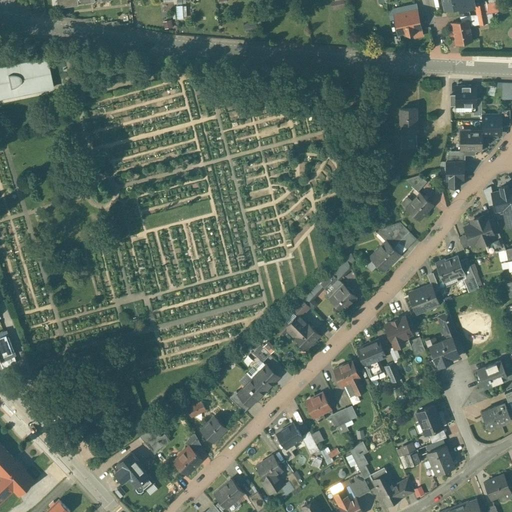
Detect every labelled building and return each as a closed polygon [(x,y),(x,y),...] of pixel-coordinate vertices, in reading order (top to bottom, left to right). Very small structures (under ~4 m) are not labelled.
[(442,0),(445,9),(460,6),(461,5),(459,0),(442,0)] [(471,0),(459,0),(461,5),(460,6),(460,9),(473,6),(471,0)] [(413,30),(420,28),(415,3),(394,7),(389,14),(389,15),(395,14),(399,33),(406,31),(407,33),(413,32),(413,30)] [(484,3),(475,5),(477,14),(486,12),(484,3)] [(178,4),(178,17),(188,17),(188,4),(178,4)] [(486,12),(477,14),(478,20),(478,24),(488,22),(486,12)] [(468,20),(452,23),(456,43),(472,40),(468,20)] [(48,56),(0,66),(0,98),(54,87),(48,56)] [(416,108),(400,108),(400,123),(394,123),(394,133),(400,133),(401,147),(402,147),(417,147),(416,132),(417,132),(416,108)] [(509,124),(509,109),(501,109),(501,114),(501,124),(509,124)] [(501,114),(482,114),(482,130),(482,134),(498,134),(498,130),(501,130),(501,124),(501,114)] [(468,130),(468,133),(460,133),(460,150),(464,150),(482,150),(482,134),(482,130),(468,130)] [(460,150),(449,150),(446,160),(464,160),(464,161),(464,150),(460,150)] [(464,160),(446,160),(445,161),(445,180),(448,180),(448,186),(460,186),(460,180),(464,180),(464,161),(464,160)] [(419,174),(404,179),(405,179),(417,191),(427,181),(419,174)] [(511,187),(492,192),(496,210),(504,208),(506,216),(505,218),(505,222),(507,223),(508,226),(511,225),(511,187)] [(406,207),(406,208),(419,219),(432,204),(420,192),(412,201),(406,207)] [(407,196),(401,203),(406,207),(412,201),(407,196)] [(485,214),(477,217),(478,220),(472,223),(465,226),(472,244),(483,239),(491,236),(493,235),(493,234),(485,214)] [(400,221),(375,229),(385,241),(386,240),(393,247),(409,230),(400,221)] [(499,232),(493,234),(493,235),(491,236),(497,251),(505,249),(505,248),(500,236),(499,232)] [(511,233),(500,236),(505,248),(511,246),(511,233)] [(491,236),(483,239),(489,253),(497,251),(491,236)] [(385,241),(370,256),(378,264),(383,270),(390,263),(389,263),(399,253),(399,254),(400,253),(393,247),(386,240),(385,241)] [(457,255),(445,260),(445,258),(436,262),(443,281),(464,272),(457,255)] [(378,264),(370,256),(363,263),(371,271),(378,264)] [(332,273),(322,283),(327,288),(337,278),(332,273)] [(473,274),(465,277),(470,290),(468,291),(479,287),(473,274)] [(343,284),(329,298),(342,310),(356,296),(343,284)] [(431,284),(409,293),(416,312),(426,308),(425,305),(437,301),(431,284)] [(317,304),(307,294),(308,292),(302,298),(310,307),(312,309),(317,304)] [(295,306),(284,315),(289,321),(291,323),(299,315),(301,316),(310,307),(302,298),(294,305),(295,306)] [(444,300),(437,303),(440,310),(436,312),(437,315),(448,311),(443,298),(444,300)] [(301,316),(299,315),(291,323),(286,328),(306,348),(319,334),(301,316)] [(398,318),(392,321),(385,324),(394,347),(404,343),(402,337),(411,333),(404,316),(398,319),(398,318)] [(451,316),(444,319),(450,333),(456,331),(451,316)] [(5,330),(0,332),(0,353),(2,359),(14,355),(5,330)] [(419,336),(409,340),(414,354),(425,349),(419,336)] [(451,336),(429,345),(437,363),(438,363),(439,365),(452,360),(451,357),(459,354),(451,336)] [(378,339),(357,348),(364,364),(378,358),(385,355),(378,339)] [(261,345),(253,353),(262,361),(270,354),(261,345)] [(383,371),(378,358),(364,364),(370,377),(371,379),(378,376),(377,374),(383,371)] [(500,359),(477,368),(484,386),(507,377),(500,359)] [(359,377),(351,360),(333,369),(341,385),(343,384),(350,381),(356,394),(364,390),(359,377)] [(394,361),(383,365),(390,382),(400,378),(394,361)] [(266,364),(252,378),(264,390),(278,376),(266,364)] [(238,393),(237,393),(250,405),(264,390),(252,378),(238,393)] [(356,394),(350,381),(343,384),(349,397),(356,394)] [(250,405),(237,393),(238,393),(236,390),(229,397),(244,411),(250,405)] [(323,392),(305,401),(313,417),(314,416),(318,422),(325,418),(322,412),(331,408),(323,392)] [(201,401),(187,408),(191,416),(205,409),(201,401)] [(504,402),(481,411),(488,428),(511,419),(504,402)] [(434,404),(416,411),(425,433),(442,426),(434,404)] [(345,407),(339,410),(345,422),(351,419),(345,407)] [(339,410),(332,413),(333,416),(330,417),(334,427),(337,425),(339,429),(346,426),(345,422),(339,410)] [(208,421),(201,429),(213,441),(226,428),(214,415),(211,418),(208,421)] [(293,423),(276,433),(286,448),(302,437),(293,423)] [(153,426),(140,435),(148,446),(149,445),(156,439),(161,435),(153,426)] [(202,446),(194,432),(192,434),(184,442),(188,446),(189,446),(194,451),(196,449),(202,446)] [(310,432),(304,435),(310,447),(316,444),(310,432)] [(156,439),(149,445),(154,452),(161,446),(156,439)] [(361,441),(349,449),(352,456),(359,452),(365,449),(361,441)] [(0,501),(8,494),(12,491),(11,491),(13,489),(19,494),(35,479),(25,469),(25,468),(16,458),(15,459),(0,442),(0,501)] [(445,444),(427,451),(432,465),(433,465),(436,472),(435,473),(454,466),(451,458),(450,458),(448,452),(449,452),(445,444)] [(194,451),(189,446),(188,446),(185,449),(183,449),(179,453),(179,455),(174,461),(175,461),(174,462),(174,464),(178,467),(179,467),(180,466),(187,473),(202,458),(194,451)] [(143,449),(133,456),(140,464),(149,456),(143,449)] [(415,449),(404,454),(408,465),(419,461),(415,449)] [(133,456),(130,452),(117,462),(135,484),(147,474),(148,474),(140,464),(133,456)] [(365,464),(359,452),(352,456),(358,468),(365,464)] [(273,455),(256,465),(265,480),(275,474),(282,469),(273,455)] [(365,464),(358,468),(364,478),(371,475),(365,464)] [(341,470),(335,473),(340,483),(346,480),(341,470)] [(385,470),(371,477),(376,485),(375,486),(386,505),(400,498),(400,497),(413,490),(407,478),(393,485),(385,470)] [(292,472),(286,476),(294,489),(300,485),(292,472)] [(503,473),(484,481),(491,498),(510,491),(503,473)] [(147,474),(135,484),(134,485),(134,489),(137,492),(141,493),(144,490),(145,488),(153,482),(147,474)] [(275,474),(265,480),(263,481),(270,493),(282,484),(275,474)] [(231,478),(214,493),(226,507),(243,492),(231,478)] [(350,501),(343,488),(333,493),(339,506),(341,511),(363,511),(356,498),(350,501)] [(267,505),(257,491),(247,497),(257,511),(267,505)] [(468,501),(455,506),(457,511),(481,511),(476,498),(468,502),(468,501)] [(58,499),(46,511),(44,511),(67,511),(70,510),(58,499)] [(320,511),(314,500),(301,506),(304,511),(320,511)]
